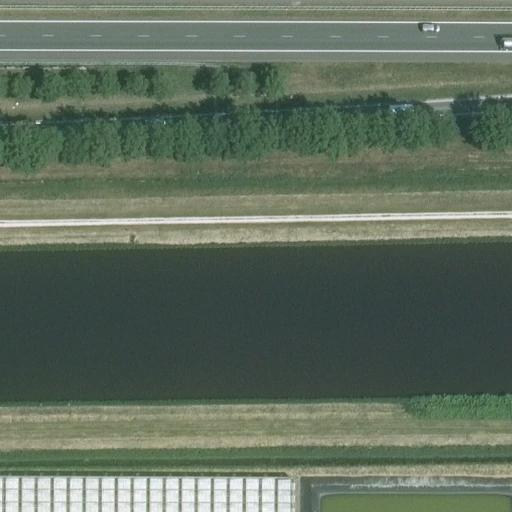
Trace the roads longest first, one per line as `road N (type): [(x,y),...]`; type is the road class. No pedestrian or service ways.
road 1 (motorway): [(0,136),(511,108)]
road 2 (motorway): [(0,42),(511,46)]
